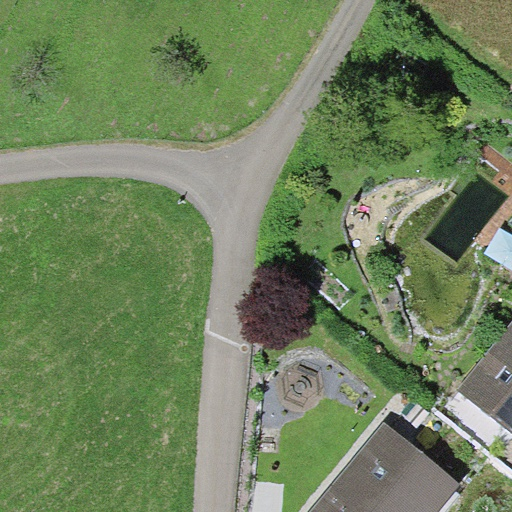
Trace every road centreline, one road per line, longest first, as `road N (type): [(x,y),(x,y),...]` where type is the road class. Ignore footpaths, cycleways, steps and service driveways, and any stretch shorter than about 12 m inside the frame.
road 1 (track): [(357,0),(235,189),(146,166),(0,173)]
road 2 (residential): [(235,189),(210,511)]
